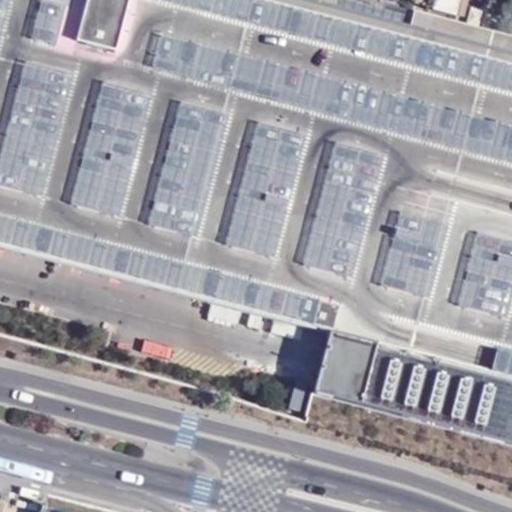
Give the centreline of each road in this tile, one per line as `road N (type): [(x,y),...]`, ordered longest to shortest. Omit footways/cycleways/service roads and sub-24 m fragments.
road 1 (unclassified): [(501,511),(388,470),(0,378)]
road 2 (secondary): [(257,459),(0,386)]
road 3 (secondary): [(443,511),(257,459)]
road 4 (secondary): [(79,460),(229,496)]
